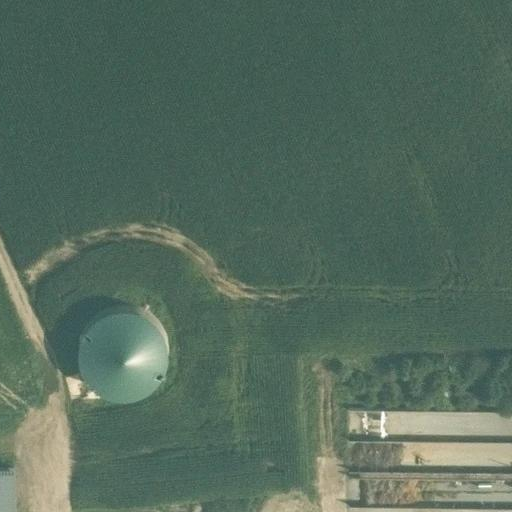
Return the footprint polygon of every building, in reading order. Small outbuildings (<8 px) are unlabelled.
[(91,379),(100,386),(110,391),(121,393),(132,393),(142,389),(152,383),(160,375),(165,365),(168,355),(168,343),(165,333),(160,323),(152,315),(143,309),(132,305),(121,304),(110,307),(100,311),(91,318),(84,327),(80,338),(79,349),(80,360),(84,370),(91,379)] [(460,390),(447,382),(439,395),(452,403),(460,390)] [(511,406),(350,406),(350,435),(511,435),(511,406)] [(15,511),(14,467),(0,467),(0,511),(15,511)] [(511,471),(411,472),(411,503),(511,502),(511,471)]
